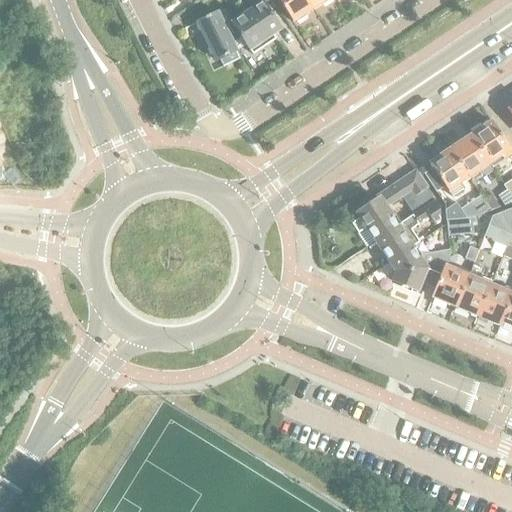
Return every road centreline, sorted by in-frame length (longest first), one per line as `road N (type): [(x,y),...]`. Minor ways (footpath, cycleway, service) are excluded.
road 1 (residential): [(137,0),(209,129),(227,133),(436,0)]
road 2 (tertiary): [(12,480),(139,334)]
road 3 (tertiary): [(109,313),(12,480)]
road 4 (residential): [(511,413),(335,337)]
road 5 (tertiary): [(511,26),(363,124)]
road 6 (tertiary): [(363,124),(224,199)]
road 7 (tertiary): [(244,227),(363,124)]
road 8 (tertiary): [(76,48),(118,196)]
road 9 (tertiary): [(155,179),(76,48)]
